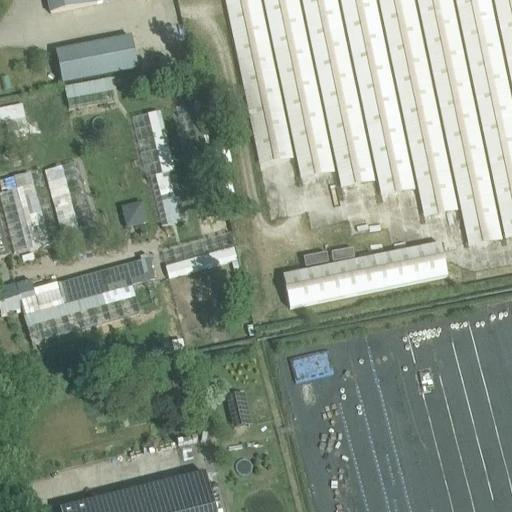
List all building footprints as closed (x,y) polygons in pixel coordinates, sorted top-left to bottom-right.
[(45,0),(49,16),(124,0),(45,0)] [(62,87),(137,72),(130,38),(55,53),(62,87)] [(135,56),(147,55),(146,43),(133,44),(135,56)] [(0,125),(5,124),(9,143),(24,140),(23,137),(28,136),(22,107),(0,111),(0,125)] [(176,172),(161,112),(130,119),(146,180),(176,172)] [(44,174),(62,243),(96,234),(78,165),(44,174)] [(0,195),(0,203),(14,256),(59,244),(41,172),(0,183),(0,192),(1,196),(0,195)] [(162,225),(183,225),(183,197),(161,197),(162,225)] [(0,222),(0,259),(9,258),(0,222)] [(232,234),(164,251),(171,280),(239,263),(232,234)] [(283,280),(289,311),(445,279),(439,247),(283,280)] [(30,282),(0,290),(0,316),(21,310),(24,320),(154,281),(149,261),(33,292),(30,282)] [(349,353),(307,364),(342,502),(356,498),(366,492),(358,490),(364,466),(349,462),(367,458),(370,447),(382,444),(368,441),(376,436),(385,438),(390,435),(405,431),(400,424),(407,422),(417,416),(409,403),(412,392),(422,395),(428,391),(420,378),(417,390),(397,385),(395,386),(393,387),(377,391),(371,390),(375,375),(354,370),(349,353)] [(250,428),(243,397),(227,401),(234,431),(250,428)] [(214,511),(205,476),(60,511),(214,511)]
